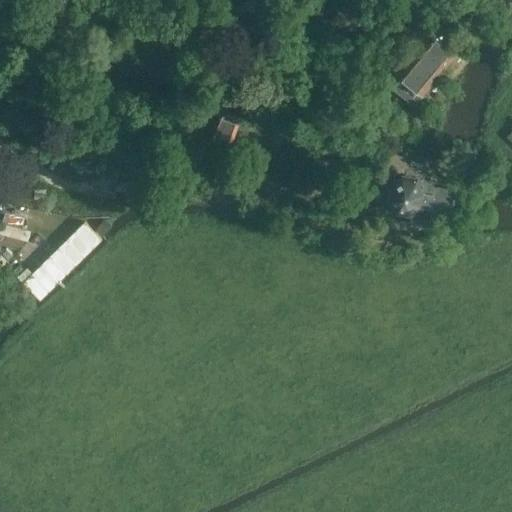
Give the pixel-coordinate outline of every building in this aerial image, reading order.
[(430,35),(397,76),(424,97),(457,58),(430,35)] [(220,121),(213,142),(233,149),(240,128),(220,121)] [(225,170),(222,179),(237,185),(240,176),(225,170)] [(432,186),(424,185),(423,183),(422,182),(421,181),(420,180),(418,180),(404,178),(391,187),(390,199),(400,212),(410,214),(413,214),(412,221),(412,222),(429,224),(451,228),(456,192),(432,188),(432,186)] [(84,218),(22,277),(39,295),(101,236),(84,218)] [(104,220),(96,229),(103,235),(111,226),(104,220)] [(19,265),(12,271),(18,277),(25,270),(19,265)]
